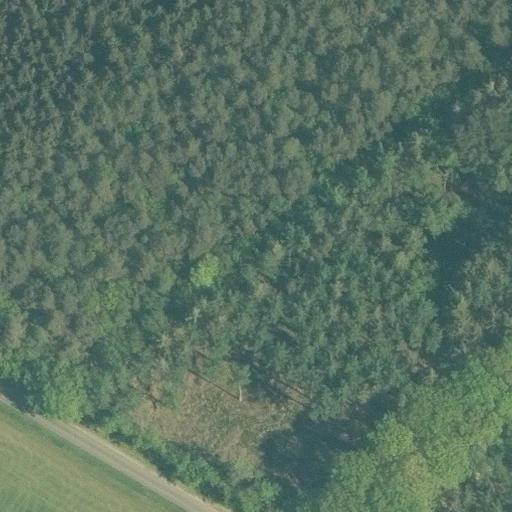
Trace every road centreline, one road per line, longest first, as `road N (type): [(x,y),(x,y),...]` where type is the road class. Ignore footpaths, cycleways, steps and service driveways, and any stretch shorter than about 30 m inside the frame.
road 1 (unclassified): [(201,511),(0,392)]
road 2 (track): [(511,397),(376,511)]
